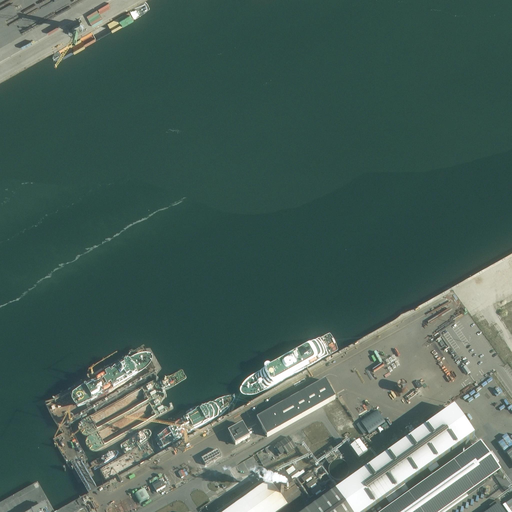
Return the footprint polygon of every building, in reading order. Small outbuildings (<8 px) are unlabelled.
[(66,425),(162,370),(146,343),(86,377),(43,402),(59,429),(62,428),(66,425)] [(325,381),(257,420),(267,437),(335,399),(325,381)] [(493,402),(492,401),(498,398),(495,394),(490,396),(491,397),(486,399),(489,405),(493,402)] [(370,511),(474,438),(454,410),(310,511),(370,511)] [(377,411),(360,423),(369,435),(385,424),(377,411)] [(235,445),(250,437),(242,425),(228,433),(235,445)] [(319,432),(319,431),(319,429),(318,427),(316,427),(315,426),(314,426),(313,426),(311,427),(310,429),(310,430),(310,432),(311,434),(312,435),(314,435),(316,435),(317,435),(317,434),(318,432),(319,432)] [(289,439),(276,448),(281,454),(285,451),(286,453),(294,447),(289,439)] [(479,447),(475,442),(464,450),(467,455),(388,511),(448,511),(500,475),(480,447),(479,447)] [(357,461),(364,456),(366,455),(357,444),(349,450),(357,461)] [(348,457),(352,462),(356,459),(347,447),(343,450),(348,456),(348,457)] [(203,466),(216,458),(213,453),(200,460),(203,466)] [(348,470),(349,468),(348,466),(348,464),(347,463),(346,462),(345,460),(343,460),(342,459),(340,459),(338,459),(336,459),(334,460),(333,461),(331,463),(331,464),(330,466),(330,468),(330,470),(330,472),(331,473),(332,475),(333,476),(335,477),(337,477),(339,478),(340,478),(342,477),(344,476),(346,475),(347,473),(348,472),(348,470)] [(313,473),(304,479),(316,496),(325,489),(313,473)] [(280,511),(300,498),(283,474),(228,511),(280,511)] [(156,492),(165,487),(163,482),(154,487),(156,492)] [(139,503),(149,498),(144,489),(135,495),(139,503)] [(505,511),(497,500),(480,511),(505,511)] [(38,511),(49,506),(47,502),(27,511),(38,511)] [(202,504),(205,510),(211,507),(208,502),(202,504)]
